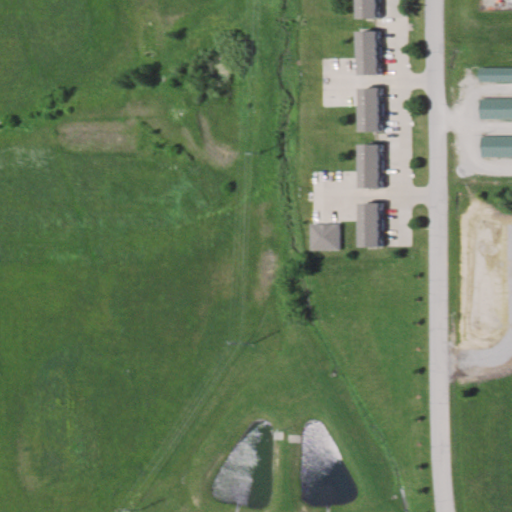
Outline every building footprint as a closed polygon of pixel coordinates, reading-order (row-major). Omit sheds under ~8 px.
[(359,18),(358,0),(381,0),(381,18),(359,18)] [(359,73),(358,30),(380,29),(381,73),(359,73)] [(511,82),(483,82),(483,67),(511,67),(511,82)] [(360,131),(359,87),(381,87),(382,130),(360,131)] [(482,100),(511,99),(511,118),(482,119),(482,100)] [(483,138),(511,138),(511,155),(483,156),(483,138)] [(359,188),(358,144),(381,144),(381,187),(359,188)] [(360,247),(360,204),(382,203),(383,247),(360,247)] [(310,223),(340,223),(340,252),(310,252),(310,223)]
